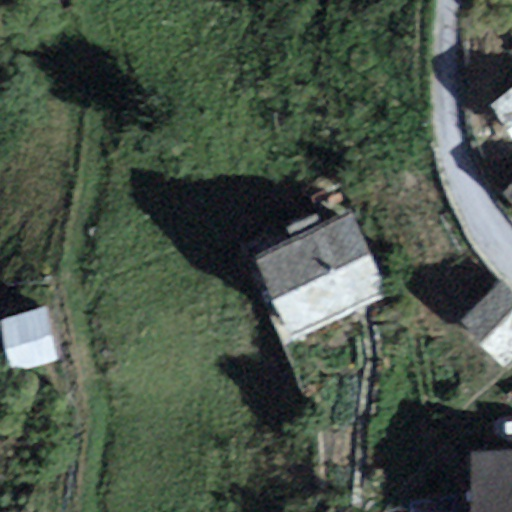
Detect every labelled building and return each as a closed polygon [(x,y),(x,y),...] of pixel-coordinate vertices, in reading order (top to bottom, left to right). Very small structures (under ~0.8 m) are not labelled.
[(511,74),(485,90),(510,133),(511,131),(511,74)] [(511,162),(499,173),(511,187),(511,162)] [(356,194),(248,235),(282,325),(391,283),(356,194)] [(511,349),(511,285),(497,271),(460,308),(506,355),(511,349)] [(45,292),(0,300),(0,354),(54,346),(45,292)] [(511,511),(511,433),(466,431),(462,511),(511,511)]
